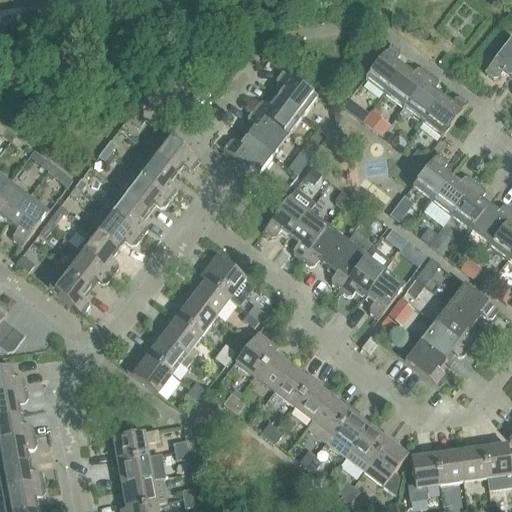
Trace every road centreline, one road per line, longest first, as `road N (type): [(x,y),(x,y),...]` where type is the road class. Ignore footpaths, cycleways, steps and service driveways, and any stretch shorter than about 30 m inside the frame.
road 1 (residential): [(511,371),(476,417),(425,424),(319,338),(275,279),(198,219)]
road 2 (unknown): [(205,148),(276,37),(294,30),(392,36)]
road 3 (residential): [(198,219),(228,172),(160,110),(175,82)]
road 4 (residential): [(511,164),(469,91),(392,36)]
road 5 (residential): [(86,511),(66,383),(94,348)]
road 6 (residential): [(94,348),(198,219)]
road 7 (residential): [(94,348),(0,272)]
